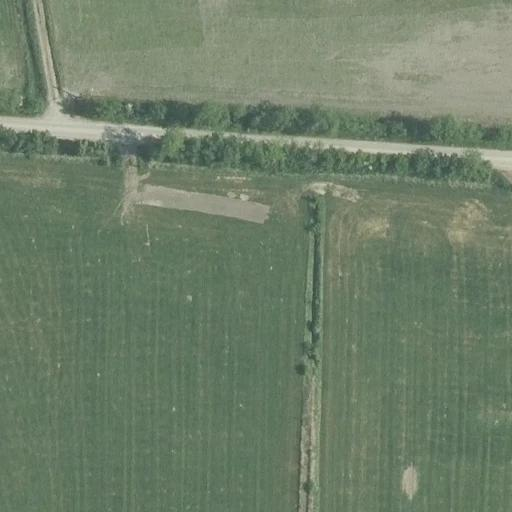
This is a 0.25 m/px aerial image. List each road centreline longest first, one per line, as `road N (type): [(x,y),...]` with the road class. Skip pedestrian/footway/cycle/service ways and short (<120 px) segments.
road 1 (unclassified): [(0,123),(511,158)]
road 2 (track): [(57,126),(36,0)]
